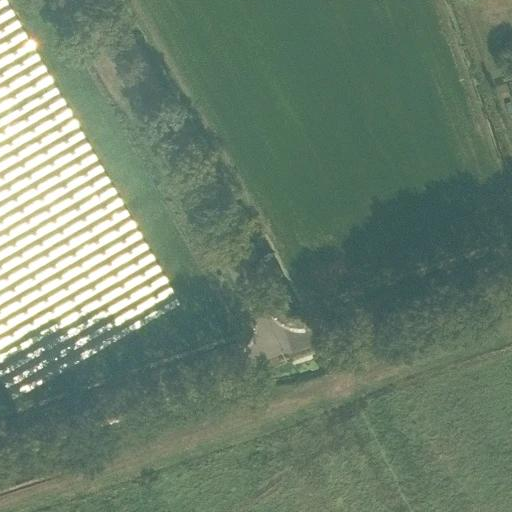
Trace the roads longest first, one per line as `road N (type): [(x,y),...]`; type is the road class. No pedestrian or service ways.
road 1 (unclassified): [(277,341),(83,0)]
road 2 (unclassified): [(0,433),(277,341)]
road 3 (unclassified): [(277,341),(511,268)]
